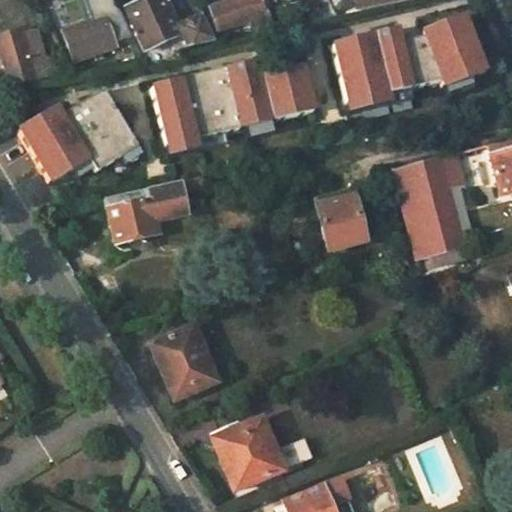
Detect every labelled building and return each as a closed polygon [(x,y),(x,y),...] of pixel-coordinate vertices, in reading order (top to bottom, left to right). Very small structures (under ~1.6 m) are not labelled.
[(132,37),(114,0),(85,0),(94,23),(64,34),(75,63),(114,49),(113,44),(132,37)] [(203,20),(200,15),(175,26),(162,0),(146,0),(123,11),(143,52),(171,40),(176,51),(214,43),(210,35),(203,20)] [(274,31),(266,11),(261,12),(255,0),(222,0),(224,3),(209,8),(212,16),(203,20),(210,35),(244,25),(246,32),(257,28),(258,34),(274,31)] [(335,18),(327,0),(317,0),(327,19),(335,18)] [(357,0),(360,12),(418,0),(357,0)] [(485,75),(462,18),(419,35),(421,41),(399,46),(396,32),(329,48),(344,108),(408,92),(439,85),(442,92),(485,75)] [(45,79),(36,35),(24,38),(23,34),(1,38),(6,65),(9,80),(11,86),(45,79)] [(223,135),(314,113),(302,67),(258,78),(255,63),(148,89),(163,150),(195,142),(223,135)] [(0,66),(3,81),(9,80),(6,65),(0,65),(0,66)] [(346,118),(410,102),(408,92),(344,108),(346,118)] [(135,151),(101,94),(60,119),(55,109),(15,133),(48,188),(87,165),(94,176),(135,151)] [(225,146),(223,135),(195,142),(163,150),(165,160),(225,146)] [(511,192),(511,139),(486,146),(499,196),(511,192)] [(461,159),(459,153),(393,171),(414,258),(459,247),(445,189),(463,185),(457,160),(461,159)] [(181,192),(202,186),(201,178),(102,201),(104,212),(107,212),(114,245),(116,245),(117,249),(128,251),(140,248),(148,241),(148,238),(157,236),(155,227),(174,221),(173,217),(170,208),(185,204),(181,192)] [(365,240),(354,196),(316,206),(327,250),(365,240)] [(170,208),(173,217),(187,214),(185,204),(170,208)] [(196,362),(184,334),(151,347),(162,375),(166,373),(178,401),(214,386),(203,359),(196,362)] [(282,472),(261,420),(212,440),(234,492),(282,472)] [(333,511),(323,487),(285,503),(287,511),(333,511)]
